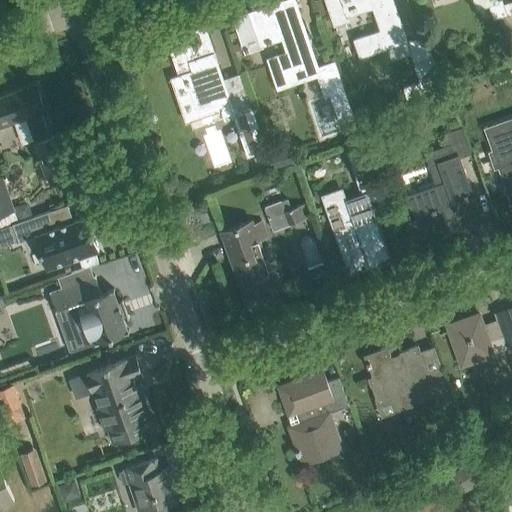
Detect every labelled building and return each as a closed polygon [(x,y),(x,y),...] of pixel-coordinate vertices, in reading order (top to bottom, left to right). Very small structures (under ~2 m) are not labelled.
[(294,0),(285,0),(237,17),(248,49),(283,37),(288,52),(268,58),(279,89),(319,75),(327,96),(332,94),(341,122),(355,118),(335,61),(318,68),(294,0)] [(320,0),(314,0),(320,18),(326,17),(320,0)] [(326,0),(330,12),(332,16),(371,2),(380,29),(354,38),(360,55),(407,39),(393,0),(326,0)] [(475,0),(478,8),(489,4),(494,18),(507,13),(511,26),(511,25),(511,0),(503,3),(502,0),(475,0)] [(187,85),(188,85),(197,112),(232,100),(224,78),(222,79),(205,28),(168,40),(180,76),(185,75),(186,79),(185,80),(187,85)] [(409,45),(421,80),(403,87),(407,97),(425,91),(444,85),(427,34),(413,38),(415,43),(409,45)] [(0,97),(0,126),(25,117),(30,131),(46,125),(41,111),(45,110),(36,84),(0,97)] [(353,106),(357,117),(374,111),(370,100),(353,106)] [(233,115),(247,156),(266,149),(252,108),(233,115)] [(511,116),(485,127),(493,149),(488,150),(494,167),(499,166),(506,188),(505,189),(506,193),(508,192),(511,199),(511,198),(511,116)] [(46,125),(30,131),(33,139),(32,140),(44,173),(46,173),(50,184),(63,179),(59,167),(70,163),(59,133),(50,136),(46,125)] [(446,182),(407,196),(415,217),(422,236),(460,222),(461,226),(481,218),(475,200),(459,155),(470,151),(461,126),(443,132),(448,146),(427,153),(430,161),(438,159),(446,182)] [(342,185),(320,193),(349,274),(370,267),(369,265),(390,257),(375,213),(388,208),(364,143),(345,150),(360,192),(346,197),(342,185)] [(288,146),(269,152),(271,156),(275,168),(293,162),(288,146)] [(265,152),(251,156),(255,168),(269,164),(265,152)] [(3,176),(0,176),(0,226),(12,223),(18,221),(13,205),(3,176)] [(45,198),(31,202),(35,215),(49,210),(45,198)] [(27,200),(13,205),(18,221),(32,215),(27,200)] [(289,200),(265,208),(272,228),(310,215),(305,202),(291,207),(289,200)] [(18,221),(12,223),(12,224),(18,240),(18,241),(35,235),(46,268),(79,256),(82,267),(98,262),(94,251),(99,249),(92,228),(88,230),(83,218),(58,227),(52,209),(49,210),(35,215),(32,215),(18,221)] [(222,230),(249,306),(278,296),(259,240),(267,237),(261,220),(253,223),(252,220),(222,230)] [(12,224),(5,226),(10,242),(18,240),(12,224)] [(50,291),(49,291),(56,310),(57,309),(57,308),(65,305),(80,348),(129,331),(129,329),(127,330),(123,318),(127,316),(128,317),(129,317),(123,299),(121,299),(122,300),(117,302),(113,290),(114,289),(114,288),(101,293),(95,275),(94,275),(94,277),(51,292),(50,291)] [(447,325),(454,344),(462,366),(494,354),(493,352),(509,347),(511,354),(511,308),(498,313),(500,318),(483,324),(482,321),(480,322),(477,314),(447,325)] [(366,362),(368,367),(369,369),(370,368),(374,379),(370,380),(372,386),(372,387),(378,406),(396,400),(399,409),(434,397),(438,408),(454,403),(441,366),(427,371),(418,345),(390,355),(387,347),(383,348),(377,350),(377,351),(366,355),(368,361),(366,362)] [(136,354),(85,372),(92,392),(95,391),(100,405),(97,406),(105,430),(108,429),(113,443),(151,429),(147,416),(150,415),(141,390),(138,391),(134,378),(143,374),(136,354)] [(302,463),(321,456),(343,447),(330,412),(349,405),(339,376),(326,381),(322,369),(278,385),(289,414),(292,413),(295,423),(288,425),(297,449),(296,449),(297,454),(299,453),(302,463)] [(13,387),(0,391),(0,398),(7,418),(22,413),(13,387)] [(156,457),(137,463),(123,468),(128,482),(135,480),(145,511),(147,511),(180,501),(168,467),(160,470),(156,457)] [(452,472),(460,484),(470,478),(463,465),(452,472)] [(0,505),(14,500),(0,466),(0,505)] [(74,479),(59,484),(64,500),(80,495),(74,479)] [(420,511),(441,500),(434,488),(418,498),(415,492),(383,511),(420,511)]
